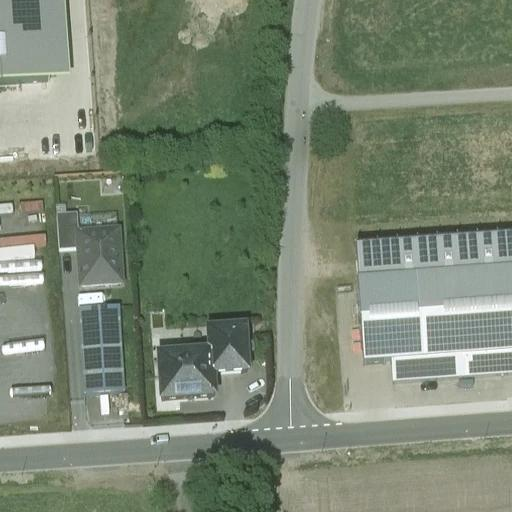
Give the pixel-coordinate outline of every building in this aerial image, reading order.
[(60,0),(0,0),(0,87),(66,83),(60,0)] [(77,218),(56,219),(59,255),(79,254),(77,238),(78,238),(77,218)] [(78,238),(77,238),(79,254),(81,290),(121,287),(117,235),(78,238)] [(391,366),(392,386),(511,377),(511,240),(355,252),(363,368),(391,366)] [(118,311),(78,314),(84,399),(124,397),(118,311)] [(244,332),(208,335),(209,356),(211,356),(212,378),(247,376),(244,332)] [(209,356),(158,360),(161,403),(214,400),(212,378),(211,356),(209,356)]
